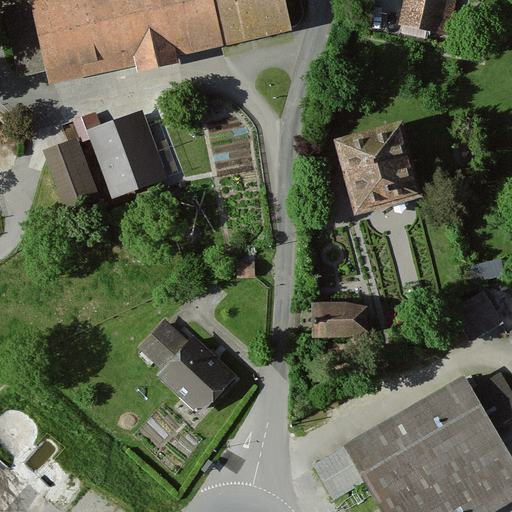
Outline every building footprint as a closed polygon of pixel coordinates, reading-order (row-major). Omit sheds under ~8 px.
[(292,0),(39,0),(58,80),(298,24),(292,0)] [(445,0),(406,0),(404,30),(442,34),(445,0)] [(145,119),(100,135),(122,197),(167,181),(145,119)] [(410,125),(341,142),(359,212),(427,195),(410,125)] [(486,295),(452,313),(470,346),(504,328),(486,295)] [(354,302),(311,302),(311,337),(354,337),(367,329),(367,308),(354,302)] [(180,344),(159,324),(134,350),(154,369),(148,376),(192,419),(232,378),(188,335),(180,344)] [(511,399),(495,368),(317,466),(333,494),(363,478),(381,511),(500,511),(511,506),(511,454),(496,426),(511,417),(511,399)] [(209,460),(199,475),(205,479),(215,464),(209,460)]
